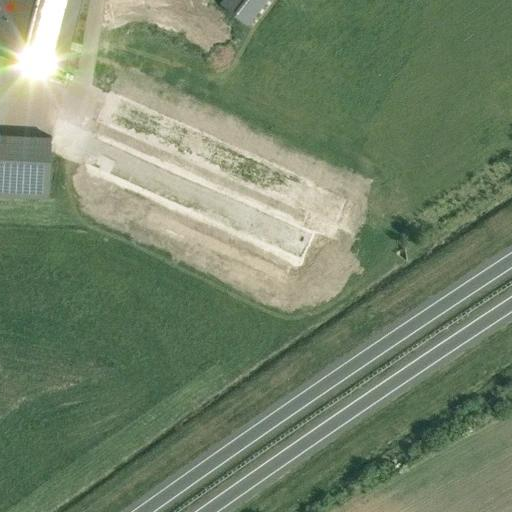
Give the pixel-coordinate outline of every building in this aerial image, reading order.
[(0,0),(0,51),(65,68),(82,0),(0,0)] [(122,0),(118,14),(175,32),(185,0),(122,0)] [(249,24),(268,0),(221,0),(220,2),(249,24)] [(427,159),(455,169),(469,132),(441,121),(427,159)] [(0,195),(47,197),(50,137),(0,134),(0,195)] [(511,170),(511,153),(495,148),(490,164),(511,170)]
